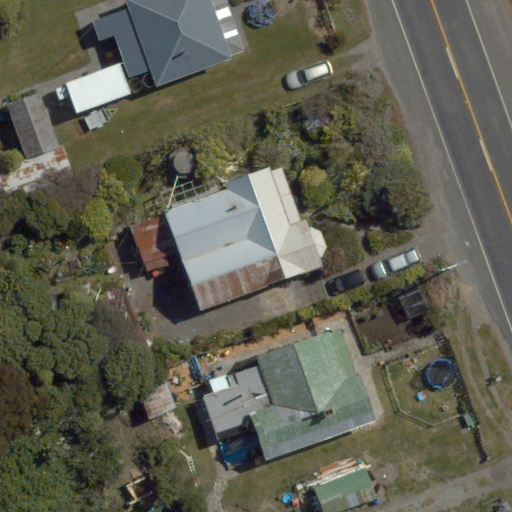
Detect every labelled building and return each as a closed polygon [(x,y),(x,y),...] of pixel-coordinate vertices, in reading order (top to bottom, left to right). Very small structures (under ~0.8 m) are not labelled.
[(201,0),(101,0),(132,92),(222,63),(201,0)] [(119,69),(67,83),(74,110),(126,97),(119,69)] [(48,101),(7,112),(17,149),(58,138),(48,101)] [(65,143),(0,162),(0,183),(6,203),(76,182),(65,143)] [(175,260),(193,307),(320,259),(282,159),(161,204),(169,224),(130,239),(143,272),(175,260)] [(271,402),(245,411),(262,461),(368,426),(338,336),(258,363),(271,402)] [(228,387),(200,396),(213,441),(241,432),(228,387)]
